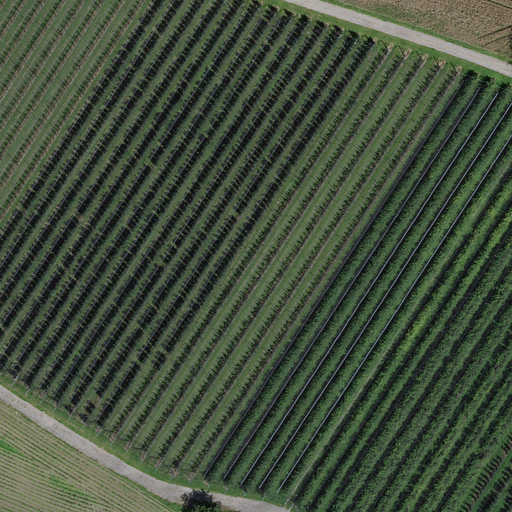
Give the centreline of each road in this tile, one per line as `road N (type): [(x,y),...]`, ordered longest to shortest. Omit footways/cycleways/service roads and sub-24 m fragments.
road 1 (track): [(290,511),(511,178)]
road 2 (track): [(0,393),(141,482),(257,511)]
road 3 (track): [(511,72),(291,0)]
